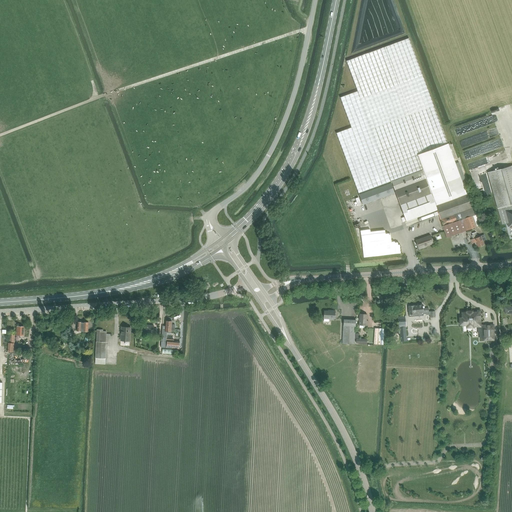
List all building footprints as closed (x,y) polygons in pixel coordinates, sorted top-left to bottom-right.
[(351,128),(336,133),(358,193),(391,181),(423,170),(417,155),(448,144),(409,38),(380,48),(346,61),(357,91),(340,97),(351,128)] [(462,144),(485,137),(486,139),(490,138),(489,135),(499,132),(497,127),(493,128),(493,126),(459,135),(462,144)] [(423,170),(391,181),(404,217),(402,218),(403,222),(406,221),(437,210),(440,219),(447,238),(466,231),(466,230),(476,227),(481,225),(474,207),(473,208),(468,194),(467,195),(448,143),(448,144),(417,155),(423,170)] [(508,227),(511,225),(511,165),(488,172),(502,224),(507,223),(508,227)] [(362,205),(394,193),(391,183),(359,195),(362,205)] [(473,239),(471,240),(472,244),(474,243),(475,243),(475,242),(477,247),(480,246),(480,247),(484,246),(483,245),(484,245),(482,241),(486,239),(484,235),(477,237),(476,234),(472,236),(473,239)] [(416,241),(419,249),(423,247),(433,243),(430,235),(416,241)] [(408,306),(409,317),(423,316),(423,314),(426,314),(426,315),(430,314),(430,318),(436,317),(435,311),(429,312),(428,308),(423,309),(422,304),(418,304),(418,306),(414,306),(414,305),(408,306)] [(324,311),(323,319),(324,319),(324,321),(329,322),(329,319),(334,320),(335,311),(330,311),(330,312),(324,311)] [(462,318),(459,318),(460,325),(467,325),(467,327),(472,327),(472,325),(477,325),(477,326),(478,326),(478,331),(483,331),(483,326),(480,326),(479,317),(479,312),(477,312),(472,312),(472,311),(466,311),(466,312),(462,312),(462,318)] [(367,314),(359,314),(359,325),(368,326),(368,321),(366,321),(367,314)] [(395,329),(396,333),(398,332),(398,333),(400,333),(400,341),(406,341),(406,333),(405,333),(405,327),(406,327),(405,316),(397,316),(398,329),(395,329)] [(342,344),(354,345),(355,321),(343,320),(342,344)] [(166,321),(165,331),(171,332),(171,329),(174,329),(175,325),(171,324),(172,321),(166,321)] [(81,333),(84,333),(84,331),(88,332),(88,323),(78,322),(77,331),(81,331),(81,333)] [(141,333),(153,333),(153,335),(156,335),(156,329),(153,329),(153,326),(142,325),(141,333)] [(493,325),(483,325),(483,326),(483,331),(484,339),(484,340),(494,340),(493,325)] [(121,327),(120,341),(130,341),(131,327),(128,327),(127,326),(125,326),(124,327),(121,327)] [(373,344),(383,345),(384,328),(374,328),(373,344)] [(95,358),(106,359),(107,342),(106,342),(106,331),(103,331),(103,330),(97,329),(95,358)] [(355,333),(355,338),(356,338),(356,343),(358,343),(358,344),(362,344),(367,344),(367,339),(363,339),(359,338),(359,333),(355,333)]
